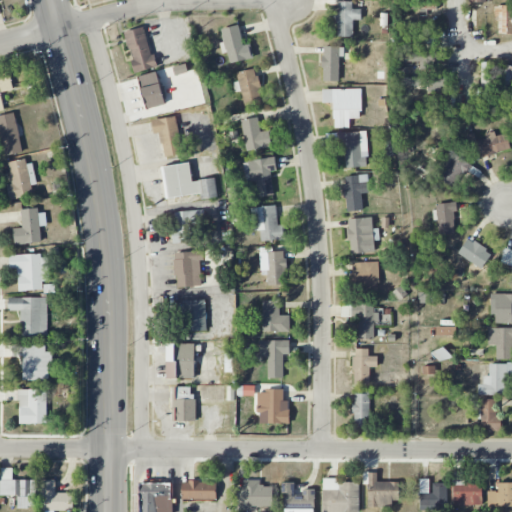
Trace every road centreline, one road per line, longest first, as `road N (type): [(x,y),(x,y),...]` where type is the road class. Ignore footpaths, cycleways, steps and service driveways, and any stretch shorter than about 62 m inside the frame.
road 1 (secondary): [(109,511),(102,220),(50,0)]
road 2 (residential): [(511,451),(0,448)]
road 3 (residential): [(276,0),(310,168),(320,269),(321,451)]
road 4 (residential): [(90,17),(135,225),(141,449)]
road 5 (residential): [(0,43),(119,9),(208,0)]
